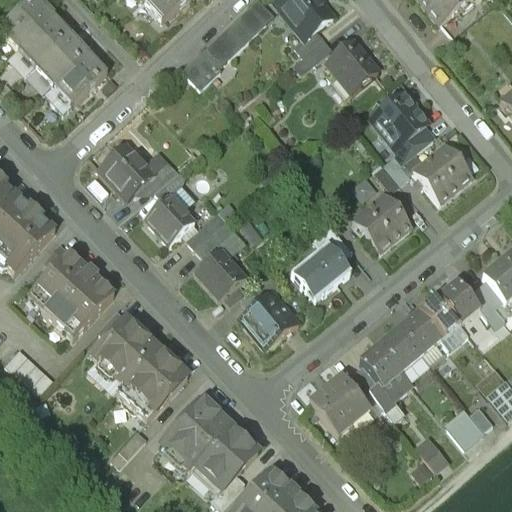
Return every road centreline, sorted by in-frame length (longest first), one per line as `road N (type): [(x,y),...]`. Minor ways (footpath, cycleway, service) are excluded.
road 1 (residential): [(261,403),(511,197)]
road 2 (residential): [(47,175),(261,403)]
road 3 (residential): [(366,0),(511,175)]
road 4 (residential): [(261,403),(364,511)]
road 5 (residential): [(47,175),(144,85)]
road 6 (track): [(414,511),(511,432)]
